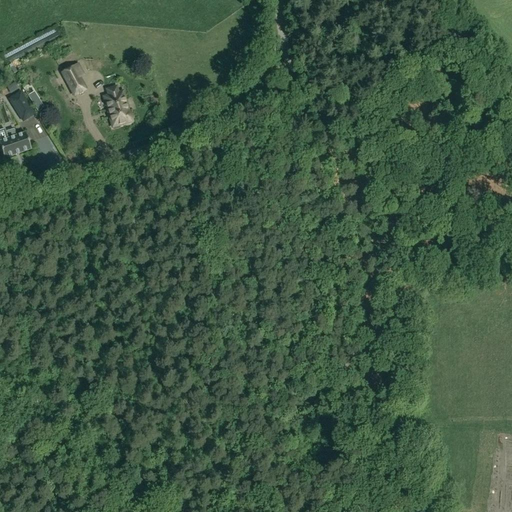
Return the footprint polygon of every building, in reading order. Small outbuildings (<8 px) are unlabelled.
[(9,61),(60,37),(57,32),(7,57),(9,61)] [(74,94),(84,88),(73,67),(62,73),(74,94)] [(130,111),(129,111),(124,90),(117,92),(116,87),(106,89),(108,95),(103,96),(105,104),(106,104),(109,116),(112,127),(130,122),(132,120),(133,117),(133,115),(132,112),(130,111)] [(34,114),(20,92),(9,99),(22,121),(34,114)] [(30,149),(25,132),(16,136),(15,133),(6,136),(7,138),(0,140),(0,147),(3,158),(30,149)]
